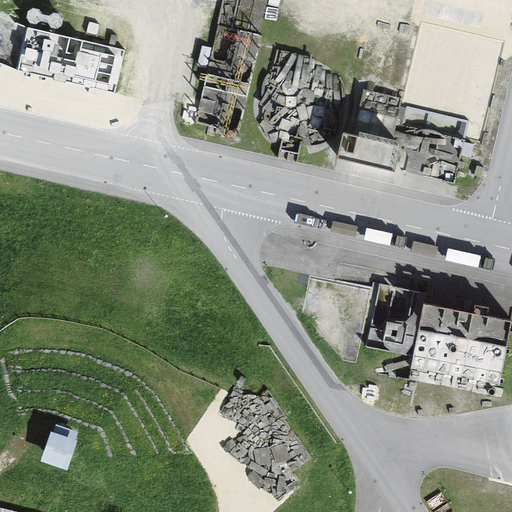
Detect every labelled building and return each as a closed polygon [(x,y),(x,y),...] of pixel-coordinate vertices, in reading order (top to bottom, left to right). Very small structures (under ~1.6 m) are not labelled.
[(114,56),(11,29),(0,69),(103,97),(114,56)] [(207,33),(186,124),(229,134),(250,43),(207,33)] [(323,81),(281,70),(264,141),(305,151),(323,81)] [(339,159),(376,168),(390,113),(392,104),(354,95),(339,159)] [(460,130),(390,113),(376,168),(446,185),(460,130)] [(368,273),(352,347),(405,358),(416,306),(421,285),(368,273)] [(505,325),(416,306),(405,358),(402,370),(491,389),(503,335),(505,325)] [(511,313),(508,313),(505,325),(503,335),(511,337),(511,313)] [(231,390),(209,416),(233,433),(219,451),(245,466),(266,495),(308,467),(270,412),(231,390)] [(67,442),(52,437),(45,459),(60,463),(67,442)]
